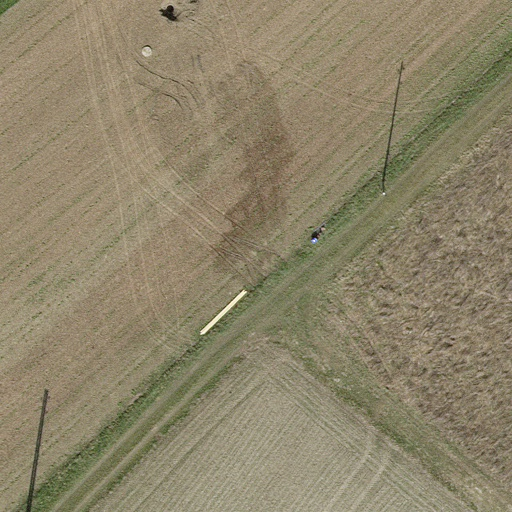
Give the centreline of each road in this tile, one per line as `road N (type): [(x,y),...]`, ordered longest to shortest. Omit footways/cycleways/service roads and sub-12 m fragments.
road 1 (track): [(267,311),(511,85)]
road 2 (track): [(267,311),(508,511)]
road 3 (track): [(79,511),(267,311)]
